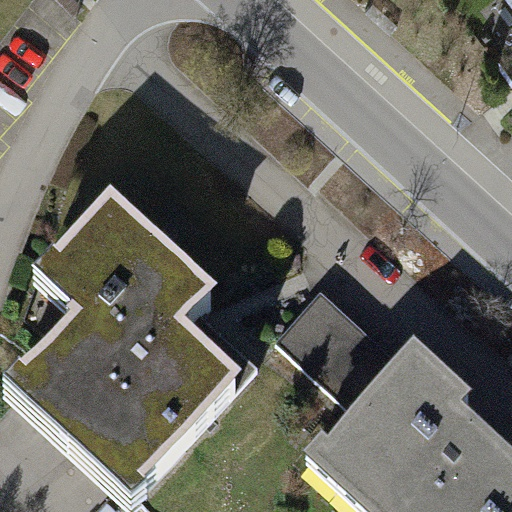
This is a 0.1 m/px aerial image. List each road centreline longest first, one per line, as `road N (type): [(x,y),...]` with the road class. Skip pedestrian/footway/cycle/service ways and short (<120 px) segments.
road 1 (residential): [(238,0),(511,254)]
road 2 (residential): [(134,0),(0,224)]
